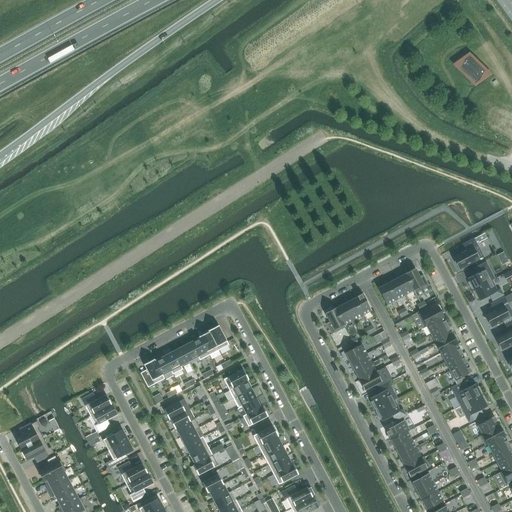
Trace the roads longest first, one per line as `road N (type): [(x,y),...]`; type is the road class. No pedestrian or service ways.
road 1 (residential): [(406,511),(305,307),(428,247),(511,403)]
road 2 (residential): [(179,511),(107,373),(225,306),(340,511)]
road 3 (trunk): [(0,157),(217,0)]
road 4 (trunk): [(0,86),(156,0)]
road 5 (unclassified): [(511,168),(432,136),(404,112)]
